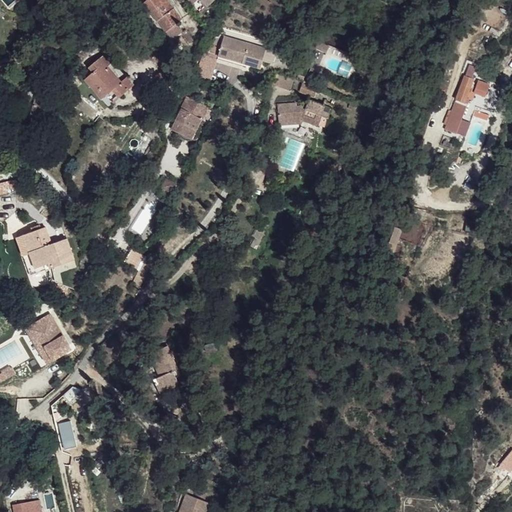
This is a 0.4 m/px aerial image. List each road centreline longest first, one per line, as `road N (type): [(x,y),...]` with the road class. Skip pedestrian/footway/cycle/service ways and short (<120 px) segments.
road 1 (unknown): [(72,377),(267,111)]
road 2 (unclassified): [(0,433),(72,377),(93,372),(107,384)]
